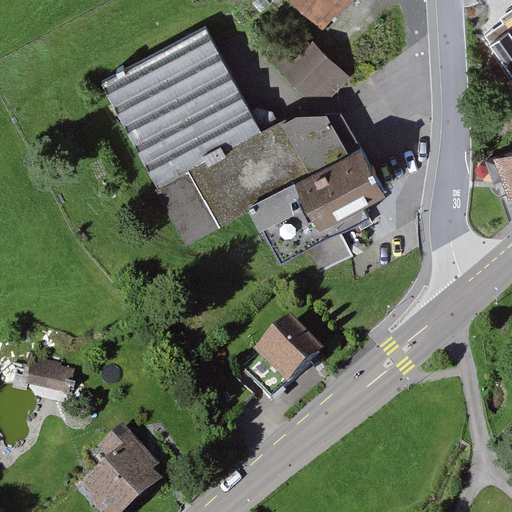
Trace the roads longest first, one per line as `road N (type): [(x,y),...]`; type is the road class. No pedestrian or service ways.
road 1 (secondary): [(461,301),(214,511)]
road 2 (residential): [(450,0),(450,242),(461,301)]
road 3 (residential): [(461,301),(487,462)]
